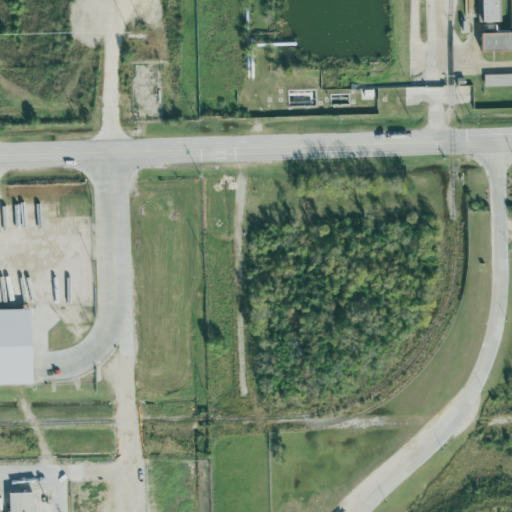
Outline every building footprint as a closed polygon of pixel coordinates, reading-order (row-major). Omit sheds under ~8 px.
[(496,0),(476,0),(476,23),(496,23),(496,0)] [(511,32),(477,34),(477,51),(511,50),(511,32)] [(482,87),(511,85),(511,73),(482,75),(482,87)] [(0,308),(0,383),(27,383),(26,308),(0,308)] [(30,511),(30,492),(5,493),(5,511),(30,511)]
